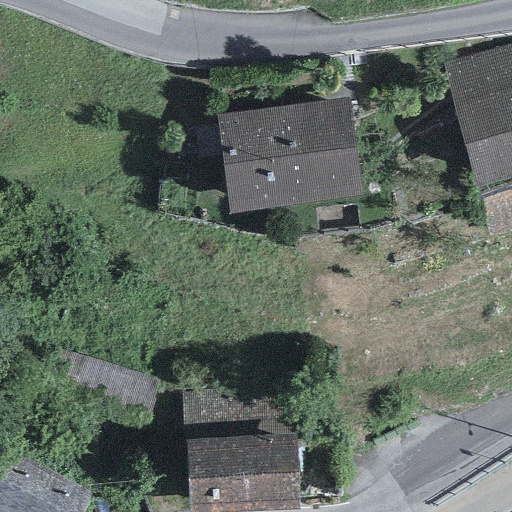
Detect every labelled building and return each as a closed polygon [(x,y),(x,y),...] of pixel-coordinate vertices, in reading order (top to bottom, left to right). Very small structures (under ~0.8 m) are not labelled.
[(511,41),(443,61),(474,174),(511,163),(511,41)] [(349,92),(218,108),(230,199),(361,182),(349,92)] [(159,376),(52,343),(40,386),(124,448),(139,418),(146,419),(159,376)] [(225,389),(183,390),(186,501),(299,499),(297,395),(225,397),(225,389)] [(24,461),(0,450),(0,511),(78,511),(92,482),(28,452),(24,461)]
